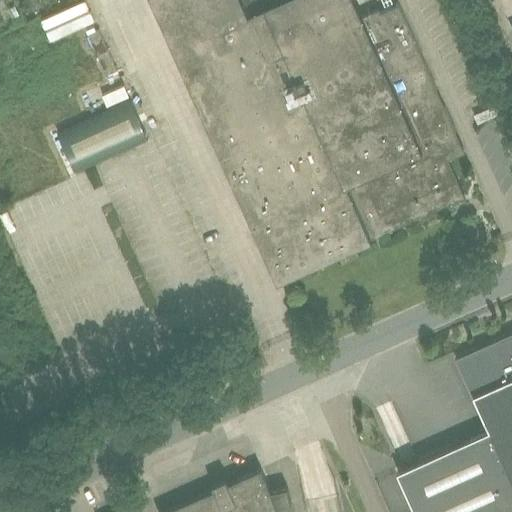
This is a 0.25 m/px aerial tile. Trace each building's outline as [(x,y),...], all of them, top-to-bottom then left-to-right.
[(149,0),(275,278),(276,277),(277,279),(462,196),(462,195),(463,194),(447,157),(454,154),(450,145),(458,141),(454,132),(456,132),(443,103),(425,111),(419,97),(437,89),(396,0),(395,0),(397,3),(380,10),(379,7),(362,14),(355,0),(149,0)] [(99,30),(85,36),(103,77),(117,70),(99,30)] [(129,99),(57,131),(75,171),(147,139),(129,99)] [(511,331),(455,356),(473,396),(474,395),(488,427),(470,435),(470,436),(397,469),(416,511),(501,511),(511,507),(511,331)] [(11,406),(2,410),(7,419),(15,415),(11,406)] [(213,487),(158,511),(290,511),(292,507),(287,486),(270,488),(261,467),(260,467),(228,482),(226,476),(211,483),(213,487)]
